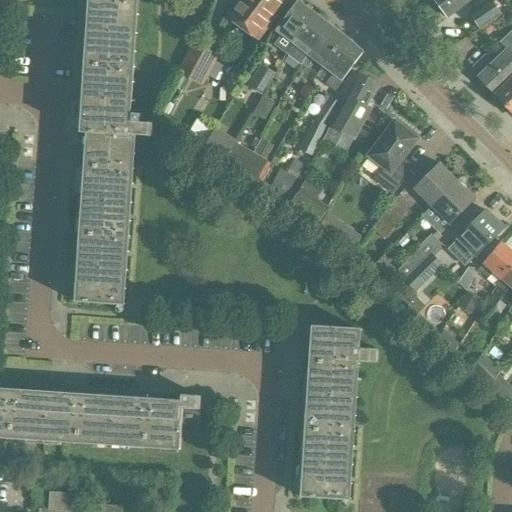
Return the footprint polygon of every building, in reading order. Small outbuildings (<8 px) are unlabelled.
[(152,137),(153,124),(140,123),(141,114),(126,113),(133,0),(89,0),(81,133),(86,133),(75,302),(119,305),(130,135),(152,137)] [(240,0),(226,18),(256,41),(287,0),(240,0)] [(433,0),(447,18),(471,0),(433,0)] [(501,15),(492,0),(470,15),(480,29),(501,15)] [(281,36),(274,45),(286,54),(291,44),(314,14),(299,2),(298,2),(275,32),(281,36)] [(291,44),(286,54),(301,65),(301,64),(307,55),(329,25),(314,14),(291,44)] [(307,55),(301,64),(308,68),(313,60),(322,67),(345,37),(329,25),(307,55)] [(495,95),(511,79),(511,31),(511,32),(511,31),(498,43),(506,52),(495,63),(491,60),(478,73),(480,76),(478,78),(479,79),(495,95)] [(345,37),(322,67),(332,75),(325,85),(335,92),(342,82),(363,53),(347,39),(345,37)] [(202,87),(219,56),(194,42),(180,69),(178,74),(202,87)] [(244,56),(235,70),(244,74),(252,60),(244,56)] [(261,66),(255,76),(268,84),(274,73),(261,66)] [(327,132),(322,143),(333,149),(339,139),(342,133),(355,140),(371,110),(366,107),(378,84),(359,74),(342,106),(327,132)] [(511,79),(495,95),(511,112),(511,79)] [(326,128),(341,105),(331,97),(315,120),(300,151),(312,156),(326,128)] [(394,194),(410,172),(399,163),(417,139),(415,137),(417,135),(407,127),(405,130),(395,122),(369,156),(382,166),(373,178),(394,194)] [(215,129),(203,150),(223,163),(225,160),(235,143),(236,142),(215,129)] [(261,139),(253,153),(265,160),(273,146),(261,139)] [(235,143),(225,160),(242,170),(252,152),(235,143)] [(252,152),(242,170),(257,179),(267,161),(266,160),(265,160),(253,153),(252,152)] [(413,190),(431,208),(457,182),(439,164),(413,190)] [(280,169),(269,190),(286,198),(297,178),(280,169)] [(475,199),(457,182),(431,208),(443,220),(439,224),(444,230),(475,199)] [(290,203),(287,207),(316,226),(317,227),(330,208),(300,188),(290,203)] [(394,201),(372,230),(385,240),(407,211),(394,201)] [(457,241),(450,248),(467,265),(474,258),(504,228),(487,211),(457,241)] [(344,242),(353,249),(362,237),(352,230),(344,242)] [(407,262),(396,273),(404,281),(416,270),(431,256),(442,245),(432,235),(406,260),(407,262)] [(501,281),(511,267),(511,251),(501,243),(478,270),(487,277),(491,272),(501,281)] [(405,282),(395,293),(407,305),(416,297),(416,290),(441,266),(431,256),(416,270),(404,281),(405,282)] [(386,264),(374,274),(385,287),(397,276),(386,264)] [(509,287),(511,289),(511,267),(501,281),(497,286),(505,293),(509,287)] [(471,314),(477,304),(465,296),(459,307),(471,314)] [(494,296),(478,316),(490,326),(506,306),(494,296)] [(312,326),(311,345),(305,345),(304,360),(303,376),(309,377),(301,497),(345,500),(354,361),(377,363),(378,350),(354,348),(355,329),(312,326)] [(490,387),(499,373),(482,356),(473,370),(490,387)] [(511,405),(511,387),(498,375),(500,373),(499,373),(490,387),(489,388),(510,408),(511,405)] [(0,438),(43,441),(180,450),(182,424),(183,409),(200,410),(201,397),(163,394),(152,393),(148,393),(148,405),(77,400),(73,400),(60,399),(55,398),(34,397),(29,397),(0,394),(0,438)] [(183,409),(182,424),(199,425),(200,410),(183,409)] [(122,511),(123,507),(82,504),(83,494),(50,492),(49,509),(40,509),(39,511),(122,511)]
